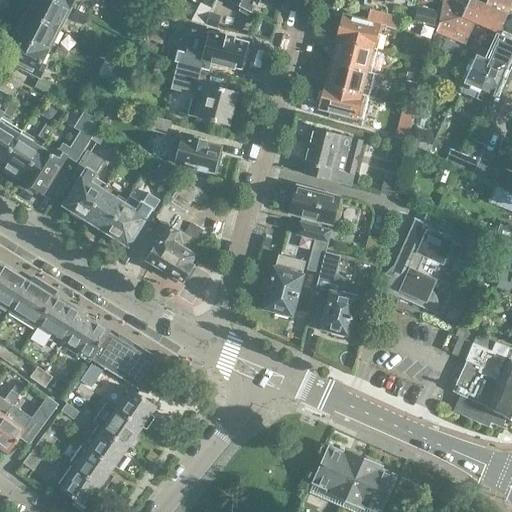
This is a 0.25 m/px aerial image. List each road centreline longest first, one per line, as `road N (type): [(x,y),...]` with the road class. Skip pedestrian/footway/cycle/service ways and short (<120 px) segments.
road 1 (residential): [(305,0),(255,203),(201,345)]
road 2 (secondary): [(511,477),(279,372)]
road 3 (secondary): [(201,345),(0,224)]
road 4 (residential): [(164,511),(279,372)]
